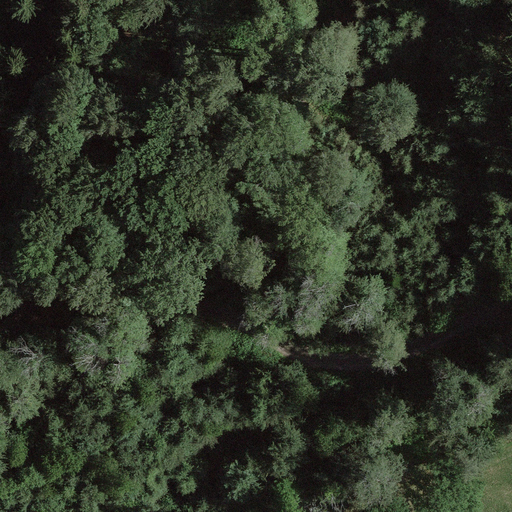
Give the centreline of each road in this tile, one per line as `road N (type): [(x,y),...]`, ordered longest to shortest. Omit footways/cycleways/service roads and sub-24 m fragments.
road 1 (track): [(0,323),(41,301),(85,291),(160,293),(308,356),(348,363),(408,349),(511,288)]
road 2 (track): [(0,201),(66,0)]
